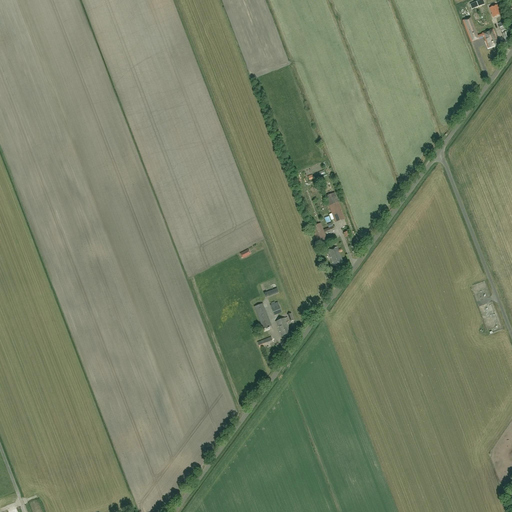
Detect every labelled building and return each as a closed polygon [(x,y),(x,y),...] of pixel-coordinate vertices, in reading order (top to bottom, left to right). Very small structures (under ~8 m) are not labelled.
[(495,0),(487,0),(488,4),(489,3),(490,5),(489,5),(490,8),(498,5),(495,0)] [(492,22),(488,12),(485,13),(484,11),(482,12),(486,24),(492,22)] [(477,36),(476,34),(470,18),(463,21),(469,36),(471,42),(478,39),(477,36)] [(496,50),(491,35),(481,39),(486,53),(490,52),(496,50)] [(338,203),(329,206),(336,222),(344,219),(338,203)] [(312,227),(313,231),(319,245),(328,242),(321,223),(312,227)] [(337,247),(328,251),(333,266),(343,262),(337,247)] [(241,254),(243,258),(250,254),(248,250),(241,254)] [(481,293),(480,291),(488,288),(486,282),(473,287),(478,302),(480,301),(478,294),(481,293)] [(267,291),(268,296),(279,292),(278,287),(267,291)] [(254,307),(261,325),(263,329),(271,326),(262,304),(254,307)] [(291,333),(290,332),(293,331),(291,327),(289,328),(285,318),(275,321),(281,336),(291,333)] [(271,337),(258,342),(260,348),(273,342),(271,337)]
